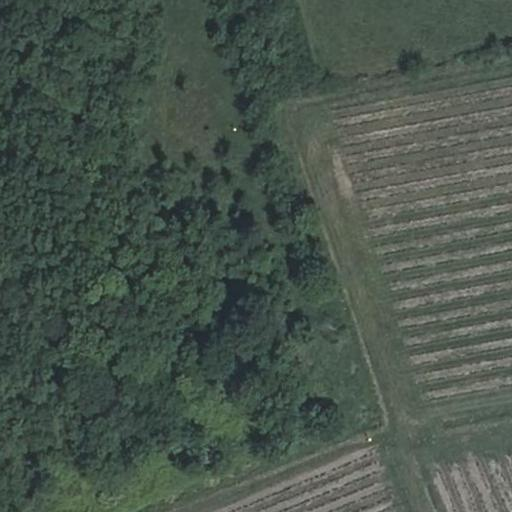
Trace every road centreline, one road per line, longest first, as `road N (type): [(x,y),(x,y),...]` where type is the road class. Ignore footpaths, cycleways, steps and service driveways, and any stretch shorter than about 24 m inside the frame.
road 1 (track): [(403,438),(221,511)]
road 2 (track): [(433,511),(403,438),(511,419)]
